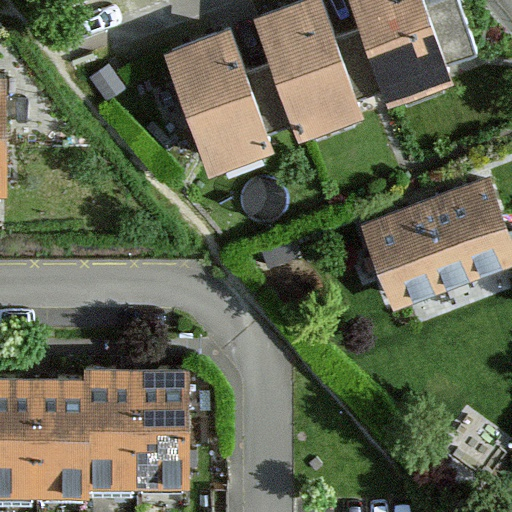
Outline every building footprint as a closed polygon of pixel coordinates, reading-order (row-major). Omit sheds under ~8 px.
[(322,0),(263,0),(251,4),(289,119),(354,98),(322,0)] [(424,0),(354,0),(382,84),(445,64),(424,0)] [(228,16),(159,41),(203,162),(272,137),(228,16)] [(511,232),(492,172),(351,219),(379,303),(511,259),(511,232)] [(76,370),(77,472),(130,471),(185,471),(184,351),(129,352),(76,352),(76,370)] [(31,370),(0,370),(0,489),(31,489),(31,370)] [(76,370),(31,370),(31,489),(77,488),(77,472),(76,370)]
